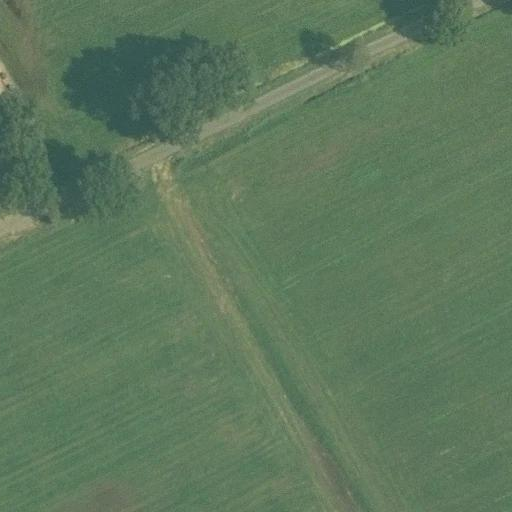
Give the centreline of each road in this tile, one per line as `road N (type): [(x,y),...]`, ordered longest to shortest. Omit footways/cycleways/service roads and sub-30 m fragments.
road 1 (unclassified): [(0,232),(478,0)]
road 2 (unknown): [(35,215),(0,98)]
